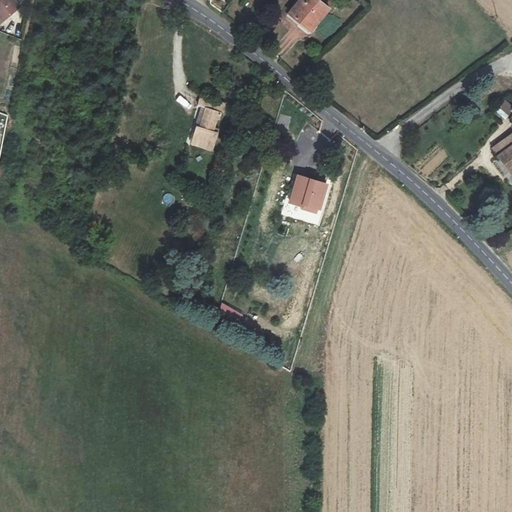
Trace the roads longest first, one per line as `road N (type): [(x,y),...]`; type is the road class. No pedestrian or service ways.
road 1 (unclassified): [(178,0),(379,153)]
road 2 (unclassified): [(379,153),(511,283)]
road 3 (unclassified): [(379,153),(405,124),(511,48)]
